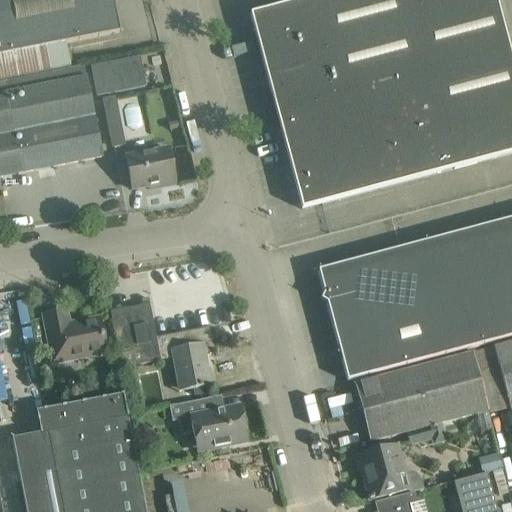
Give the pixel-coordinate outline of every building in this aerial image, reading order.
[(111,0),(0,0),(0,81),(69,68),(65,44),(118,34),(111,0)] [(309,0),(269,11),(250,16),(301,210),(321,205),(321,206),(511,154),(511,63),(495,0),(309,0)] [(138,60),(91,69),(96,97),(143,88),(138,60)] [(83,68),(0,84),(0,178),(101,159),(83,68)] [(115,99),(103,101),(108,126),(120,124),(115,99)] [(168,150),(125,159),(131,191),(160,185),(160,188),(175,185),(168,150)] [(511,221),(317,272),(323,295),(320,301),(326,305),(347,382),(511,338),(511,221)] [(149,305),(110,313),(121,370),(160,362),(160,361),(171,359),(177,388),(192,385),(193,390),(212,386),(205,353),(215,351),(210,328),(155,339),(149,305)] [(66,313),(43,317),(52,364),(105,354),(102,339),(99,319),(68,325),(66,313)] [(511,342),(493,348),(511,421),(511,342)] [(472,354),(355,385),(371,443),(406,433),(428,428),(488,412),(472,354)] [(39,435),(12,440),(16,460),(25,511),(145,511),(123,396),(42,412),(35,413),(37,420),(36,420),(39,435)] [(189,404),(169,408),(172,422),(177,421),(180,437),(193,434),(197,453),(227,447),(246,443),(239,408),(211,413),(208,399),(189,404)] [(132,416),(134,429),(142,428),(146,422),(144,414),(132,416)] [(428,428),(406,433),(410,445),(431,440),(428,428)] [(397,446),(355,458),(359,473),(361,473),(369,501),(408,491),(409,494),(421,491),(419,481),(419,480),(418,479),(417,477),(416,476),(415,475),(414,475),(413,474),(411,474),(410,474),(409,474),(405,475),(397,446)] [(498,452),(477,457),(482,475),(502,469),(498,452)] [(410,511),(409,506),(385,511),(498,511),(496,511),(486,475),(453,484),(460,511),(410,511)]
